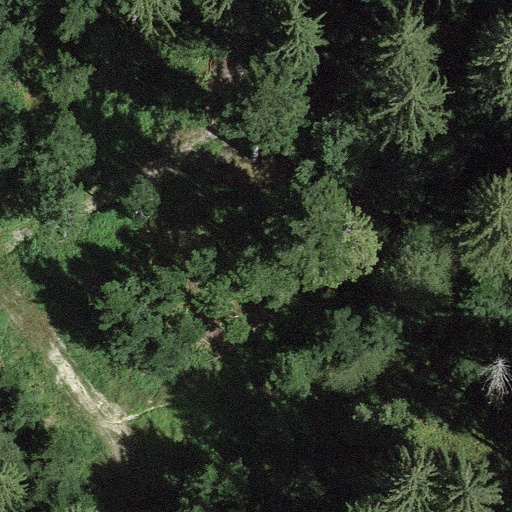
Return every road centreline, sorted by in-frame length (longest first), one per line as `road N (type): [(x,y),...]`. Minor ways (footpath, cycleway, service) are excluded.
road 1 (track): [(0,254),(174,166),(212,138),(229,114),(241,0)]
road 2 (track): [(0,287),(96,397),(115,433),(126,511)]
